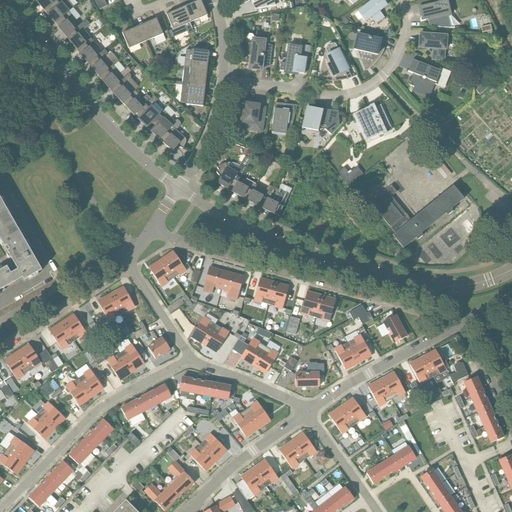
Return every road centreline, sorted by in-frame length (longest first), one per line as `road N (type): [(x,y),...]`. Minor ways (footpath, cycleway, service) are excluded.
road 1 (residential): [(511,270),(454,286),(377,274),(275,241),(179,188)]
road 2 (residential): [(456,327),(406,303),(150,231)]
road 3 (residential): [(179,188),(90,106),(2,0)]
road 4 (residential): [(0,510),(97,411),(190,359)]
road 5 (residential): [(224,81),(332,94),(369,85),(399,56),(402,0)]
road 6 (residential): [(307,413),(456,327)]
road 7 (residential): [(0,349),(127,261)]
road 8 (residential): [(189,508),(307,413)]
road 9 (residential): [(307,413),(190,359)]
road 10 (residential): [(379,511),(307,413)]
